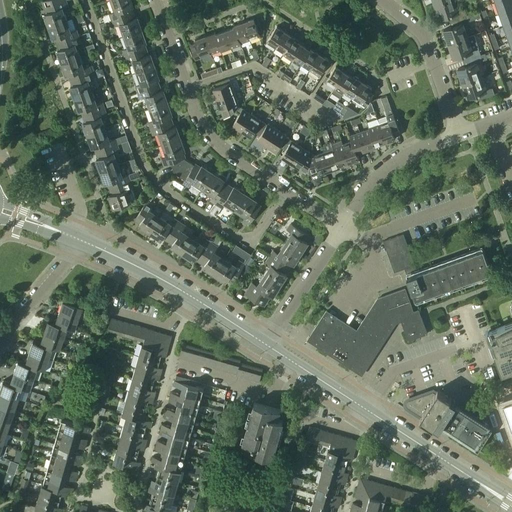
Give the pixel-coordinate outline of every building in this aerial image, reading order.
[(44,0),(42,1),(47,12),(44,13),(49,26),(67,19),(63,8),(69,6),(66,0),(44,0)] [(111,20),(132,12),(130,6),(133,6),(130,0),(110,0),(114,11),(108,13),(111,20)] [(455,0),(445,0),(434,4),(439,18),(447,15),(449,21),(466,15),(464,8),(459,10),(455,0)] [(511,2),(511,0),(498,0),(495,1),(499,13),(511,8),(511,2)] [(511,8),(499,13),(503,24),(511,21),(511,8)] [(123,36),(141,29),(137,17),(134,18),(132,12),(111,20),(113,26),(119,24),(123,36)] [(82,14),(76,16),(78,22),(84,20),(82,14)] [(466,15),(449,21),(451,27),(443,29),(448,43),(468,36),(463,23),(469,21),(466,15)] [(243,22),(249,40),(260,36),(253,18),(243,22)] [(58,43),(79,35),(77,29),(71,31),(67,19),(49,26),(53,38),(56,37),(58,43)] [(511,21),(503,24),(508,36),(511,34),(511,21)] [(249,40),(243,22),(233,26),(234,27),(233,27),(233,28),(234,27),(239,44),(241,43),(249,40)] [(285,32),(276,26),(266,42),(275,48),(285,32)] [(233,28),(233,27),(224,30),(231,48),(241,45),(241,43),(239,44),(234,27),(233,28)] [(141,29),(123,36),(127,47),(121,49),(124,56),(145,48),(143,43),(146,42),(141,29)] [(231,48),(224,30),(215,33),(215,32),(214,32),(215,34),(221,50),(220,50),(220,51),(221,52),(231,48)] [(215,34),(214,32),(205,36),(211,54),(220,51),(220,50),(221,50),(215,34)] [(294,38),(285,32),(275,48),(283,53),(293,39),(294,38)] [(79,35),(58,43),(60,49),(57,49),(62,62),(80,55),(76,44),(81,42),(79,35)] [(211,54),(205,36),(195,39),(196,43),(190,45),(195,59),(201,57),(211,54)] [(468,36),(448,43),(453,57),(461,55),(463,60),(480,54),(480,53),(482,52),(481,47),(478,48),(473,50),(468,36)] [(283,53),(282,54),(291,60),(302,44),(297,41),(298,40),(294,38),(293,39),(283,53)] [(95,50),(93,43),(87,46),(89,52),(95,50)] [(310,50),(310,49),(302,44),(291,60),(300,66),(301,65),(310,50)] [(136,72),(154,66),(150,53),(147,54),(145,48),(124,56),(126,63),(132,61),(136,72)] [(301,65),(309,70),(320,54),(311,48),(310,49),(310,50),(301,65)] [(329,60),(320,54),(309,70),(318,76),(329,60)] [(462,83),(482,76),(477,62),(483,60),(480,54),(463,60),(465,66),(457,69),(462,83)] [(70,79),(92,72),(90,65),(84,67),(80,55),(62,62),(66,74),(68,74),(70,79)] [(137,92),(158,85),(156,79),(158,78),(154,66),(136,72),(140,84),(134,86),(137,92)] [(333,88),(344,71),(335,66),(325,82),(333,88)] [(216,68),(207,71),(209,76),(218,72),(216,68)] [(343,92),(352,77),(344,71),(333,88),(342,93),(343,92)] [(89,80),(95,78),(92,72),(70,79),(72,85),(70,86),(75,98),(93,92),(89,80)] [(352,98),(362,82),(353,76),(353,77),(352,77),(343,92),(342,93),(343,94),(344,93),(352,98)] [(477,100),(494,94),(492,87),(487,89),(482,76),(462,83),(467,97),(475,94),(477,100)] [(229,78),(224,80),(225,84),(212,89),(216,99),(234,92),(231,82),(230,82),(229,78)] [(373,94),(369,91),(371,87),(362,82),(352,98),(365,106),(373,94)] [(149,108),(167,102),(163,89),(160,90),(158,85),(137,92),(139,99),(145,97),(149,108)] [(83,115),(105,108),(103,101),(97,103),(93,92),(75,98),(79,111),(81,110),(83,115)] [(224,118),(234,110),(235,110),(239,106),(238,103),(234,92),(216,99),(220,109),(224,118)] [(332,110),(337,113),(343,104),(338,100),(332,110)] [(150,129),(171,121),(169,115),(171,115),(167,102),(149,108),(153,120),(147,122),(150,129)] [(241,130),(251,114),(239,106),(235,110),(240,113),(232,124),(241,130)] [(88,134),(106,128),(102,116),(107,114),(105,108),(83,115),(85,121),(83,122),(88,134)] [(392,113),(377,119),(378,123),(384,142),(395,138),(393,134),(399,132),(392,113)] [(261,127),(264,122),(251,114),(241,130),(250,136),(258,125),(261,127)] [(162,144),(180,138),(175,126),(173,126),(171,121),(150,129),(152,135),(158,133),(162,144)] [(266,145),(277,129),(268,123),(267,124),(264,122),(261,127),(264,129),(257,139),(266,145)] [(375,145),(384,142),(378,123),(368,127),(369,128),(368,128),(368,129),(369,129),(375,145)] [(96,152),(118,144),(116,137),(110,139),(106,128),(88,134),(92,147),(94,146),(96,152)] [(375,145),(369,129),(368,129),(368,128),(359,132),(366,150),(376,146),(375,145)] [(285,143),(288,138),(286,136),(286,135),(277,129),(266,145),(275,151),(282,141),(285,143)] [(355,153),(357,153),(366,150),(359,132),(349,135),(351,141),(352,141),(355,153)] [(174,173),(189,161),(183,158),(184,157),(182,151),(184,151),(180,138),(162,144),(166,156),(160,158),(163,165),(170,163),(174,173)] [(290,162),(301,146),(288,138),(285,143),(289,145),(281,156),(290,162)] [(338,166),(339,165),(348,162),(342,144),(340,139),(331,143),(332,147),(332,149),(332,150),(333,149),(338,166)] [(357,153),(355,153),(352,141),(351,141),(342,144),(348,162),(359,159),(357,153)] [(101,171),(119,164),(115,153),(120,151),(118,144),(96,152),(98,157),(96,158),(101,171)] [(309,173),(310,158),(307,156),(310,152),(301,146),(290,162),(299,168),(300,168),(309,173)] [(339,165),(338,166),(333,149),(332,150),(332,149),(323,152),(329,170),(340,167),(339,165)] [(329,170),(323,152),(313,155),(314,156),(310,158),(309,173),(312,176),(319,173),(320,174),(329,170)] [(189,161),(174,173),(184,179),(182,183),(189,187),(192,182),(202,189),(213,173),(201,165),(200,167),(195,164),(194,165),(189,161)] [(108,188),(131,180),(129,174),(123,176),(119,164),(101,171),(105,183),(106,183),(108,188)] [(215,204),(228,185),(222,182),(224,180),(213,173),(202,189),(212,195),(209,200),(215,204)] [(131,180),(108,188),(110,194),(109,194),(114,207),(138,199),(131,180)] [(235,210),(245,194),(234,186),(232,188),(228,185),(215,204),(220,208),(221,208),(224,203),(235,210)] [(156,193),(153,191),(147,199),(150,201),(156,193)] [(245,194),(235,210),(245,216),(241,221),(248,225),(260,206),(255,203),(256,201),(245,194)] [(150,232),(160,216),(150,209),(153,204),(147,200),(135,219),(140,223),(139,225),(150,232)] [(215,204),(211,209),(217,213),(220,208),(215,204)] [(167,240),(180,221),(174,217),(171,222),(160,216),(150,232),(161,239),(162,237),(167,240)] [(180,221),(167,240),(172,244),(171,246),(182,253),(193,237),(183,230),(186,225),(180,221)] [(284,242),(300,253),(307,242),(305,240),(309,235),(290,223),(286,229),(291,232),(284,242)] [(317,243),(321,236),(317,233),(313,240),(317,243)] [(417,272),(414,266),(403,233),(383,241),(394,272),(404,268),(407,276),(406,276),(414,299),(491,271),(483,249),(417,272)] [(200,261),(212,242),(206,238),(203,243),(193,237),(182,253),(193,260),(195,258),(200,261)] [(214,274),(225,258),(215,251),(218,246),(212,242),(200,261),(205,265),(203,266),(214,274)] [(300,253),(284,242),(277,252),(272,249),(268,256),(288,268),(291,263),(293,264),(300,253)] [(263,275),(279,285),(287,274),(285,273),(288,268),(268,256),(265,261),(270,264),(263,275)] [(250,257),(246,263),(250,266),(254,259),(250,257)] [(225,258),(214,274),(226,281),(227,279),(232,282),(241,269),(245,263),(238,259),(235,264),(225,258)] [(279,285),(263,275),(256,285),(251,281),(244,293),(263,305),(270,295),(272,296),(279,285)] [(394,319),(414,312),(405,288),(377,298),(357,330),(334,316),(317,341),(360,370),(394,319)] [(88,308),(63,300),(59,311),(79,318),(84,319),(88,308)] [(494,352),(498,362),(502,373),(511,369),(511,300),(510,303),(511,307),(511,322),(489,331),(496,351),(494,352)] [(315,327),(309,336),(317,341),(334,316),(326,311),(325,310),(325,311),(315,327)] [(59,311),(56,322),(56,323),(68,327),(75,330),(79,318),(59,311)] [(407,340),(427,333),(421,317),(402,324),(407,340)] [(107,331),(113,333),(116,320),(110,318),(107,331)] [(56,323),(56,322),(48,320),(44,331),(64,338),(68,327),(56,323)] [(122,322),(116,320),(113,333),(119,335),(122,322)] [(128,324),(122,322),(119,335),(125,336),(128,324)] [(134,325),(128,324),(125,336),(131,338),(134,325)] [(140,327),(134,325),(131,338),(137,340),(140,327)] [(143,342),(147,329),(140,327),(137,340),(142,341),(143,342)] [(148,346),(152,330),(147,329),(143,342),(142,344),(148,346)] [(154,348),(159,332),(152,330),(148,346),(154,348)] [(44,331),(41,342),(40,343),(53,347),(60,350),(64,338),(44,331)] [(159,332),(154,348),(160,349),(165,334),(159,332)] [(160,349),(167,351),(172,336),(165,334),(160,349)] [(29,352),(49,358),(53,347),(40,343),(41,342),(33,340),(29,352)] [(160,349),(154,348),(148,346),(142,344),(143,342),(142,341),(138,355),(159,361),(161,355),(166,357),(167,351),(160,349)] [(179,357),(184,359),(188,346),(182,344),(179,357)] [(194,348),(188,346),(184,359),(190,361),(194,348)] [(200,349),(194,348),(190,361),(196,362),(200,349)] [(205,351),(200,349),(196,362),(202,364),(205,351)] [(114,360),(116,353),(107,351),(106,356),(105,357),(106,357),(114,360)] [(211,352),(205,351),(202,364),(208,365),(211,352)] [(29,352),(26,363),(25,363),(38,367),(38,368),(45,370),(49,358),(29,352)] [(217,354),(211,352),(208,365),(213,367),(217,354)] [(223,356),(217,354),(213,367),(219,369),(223,356)] [(159,361),(138,355),(135,367),(161,374),(162,368),(158,367),(159,361)] [(228,357),(223,356),(219,369),(225,370),(228,357)] [(234,359),(228,357),(225,370),(230,372),(234,359)] [(240,361),(234,359),(230,372),(236,373),(236,374),(240,363),(239,363),(240,361)] [(14,372),(34,379),(38,368),(38,367),(25,363),(26,363),(18,360),(14,372)] [(245,365),(240,363),(236,374),(236,373),(235,376),(241,377),(245,365)] [(251,366),(245,365),(241,377),(247,379),(251,366)] [(256,368),(251,366),(247,379),(253,381),(256,368)] [(161,374),(135,367),(131,379),(153,385),(154,379),(159,380),(161,374)] [(262,369),(256,368),(253,381),(259,382),(262,369)] [(14,372),(10,383),(23,387),(23,388),(30,390),(34,379),(14,372)] [(153,385),(131,379),(128,390),(154,397),(156,391),(151,390),(153,385)] [(0,388),(0,392),(19,399),(23,388),(23,387),(10,383),(3,380),(0,388)] [(175,380),(174,380),(172,385),(182,388),(181,391),(201,397),(203,388),(181,382),(175,380)] [(154,397),(128,390),(125,402),(146,408),(148,402),(152,403),(154,397)] [(478,450),(492,429),(488,426),(489,424),(455,402),(456,402),(455,402),(437,390),(435,392),(433,391),(408,400),(406,400),(406,402),(405,403),(405,405),(406,406),(407,407),(420,416),(419,418),(432,427),(434,424),(439,428),(439,427),(439,428),(440,426),(478,450)] [(201,397),(181,391),(180,394),(171,392),(169,397),(199,405),(201,397)] [(19,399),(0,392),(0,405),(15,410),(19,399)] [(199,405),(169,397),(168,401),(177,404),(176,407),(196,413),(199,405)] [(511,400),(501,405),(511,433),(511,400)] [(146,408),(125,402),(122,413),(126,414),(147,420),(148,420),(149,414),(145,413),(146,408)] [(248,443),(245,451),(272,458),(285,411),(253,403),(243,441),(248,443)] [(15,410),(0,405),(0,417),(11,422),(15,410)] [(196,413),(176,407),(175,410),(166,408),(165,413),(194,421),(196,413)] [(194,421),(165,413),(163,418),(173,420),(172,423),(192,429),(194,421)] [(123,426),(144,432),(146,426),(150,427),(152,421),(148,420),(147,420),(126,414),(123,426)] [(11,422),(0,417),(0,430),(7,433),(11,422)] [(91,427),(61,419),(59,427),(79,433),(80,430),(89,432),(91,427)] [(192,429),(172,423),(171,426),(162,424),(160,429),(189,437),(192,429)] [(144,432),(123,426),(120,437),(145,444),(147,439),(142,437),(144,432)] [(305,439),(311,441),(315,428),(309,426),(305,439)] [(79,433),(59,427),(56,435),(86,444),(87,439),(78,436),(79,433)] [(317,443),(321,429),(315,428),(311,441),(317,443)] [(189,437),(160,429),(159,434),(168,436),(167,440),(187,445),(189,437)] [(323,444),(327,431),(321,429),(317,443),(323,444)] [(329,446),(333,433),(327,431),(323,444),(328,446),(329,446)] [(335,450),(339,435),(333,433),(329,446),(328,449),(335,450)] [(86,444),(56,435),(54,443),(74,449),(75,446),(84,449),(86,444)] [(341,452),(345,436),(339,435),(335,450),(341,452)] [(345,436),(341,452),(347,454),(351,438),(345,436)] [(145,444),(120,437),(116,449),(137,455),(139,449),(144,450),(145,444)] [(358,440),(357,440),(351,438),(347,454),(353,456),(358,440)] [(187,445),(167,440),(166,443),(157,440),(156,445),(185,453),(187,445)] [(74,449),(54,443),(52,451),(81,460),(83,455),(73,452),(74,449)] [(99,445),(93,443),(90,451),(97,453),(99,445)] [(163,456),(183,461),(185,453),(156,445),(155,450),(164,453),(163,456)] [(328,446),(324,459),(345,465),(347,460),(348,458),(352,459),(353,456),(347,454),(341,452),(335,450),(328,449),(329,446),(328,446)] [(113,461),(138,468),(139,468),(141,462),(136,460),(137,455),(116,449),(113,461)] [(205,450),(203,459),(210,461),(212,452),(207,451),(205,450)] [(50,460),(70,465),(71,462),(80,465),(81,460),(52,451),(50,460)] [(156,463),(181,470),(182,469),(180,469),(183,461),(163,456),(162,459),(152,456),(151,461),(156,463)] [(324,459),(321,471),(347,478),(348,474),(343,473),(344,471),(345,465),(324,459)] [(70,465),(50,460),(47,468),(77,476),(78,471),(69,469),(70,465)] [(28,462),(26,468),(32,470),(34,464),(28,462)] [(156,463),(155,466),(159,468),(159,470),(157,475),(178,481),(181,470),(156,463)] [(77,476),(47,468),(45,476),(65,482),(66,478),(75,481),(77,476)] [(321,471),(318,483),(339,489),(340,483),(341,481),(346,482),(347,478),(321,471)] [(150,482),(149,486),(175,493),(178,481),(157,475),(156,481),(155,483),(150,482)] [(65,482),(45,476),(43,483),(42,483),(41,484),(67,491),(72,492),(73,487),(64,485),(65,482)] [(356,492),(362,493),(366,479),(360,477),(356,492)] [(23,478),(19,489),(25,491),(29,480),(23,478)] [(362,493),(368,495),(372,480),(366,479),(362,493)] [(368,495),(373,497),(377,482),(372,480),(368,495)] [(11,483),(3,481),(3,483),(1,489),(8,491),(11,485),(11,483)] [(373,497),(379,498),(383,484),(377,482),(373,497)] [(318,483),(314,494),(340,501),(341,498),(337,496),(337,494),(339,489),(318,483)] [(41,484),(38,495),(59,501),(61,495),(62,493),(66,495),(67,491),(41,484)] [(384,500),(385,498),(389,485),(383,484),(379,498),(384,500)] [(385,498),(386,498),(391,500),(394,487),(389,485),(385,498)] [(149,486),(148,490),(153,491),(152,493),(151,499),(172,504),(175,493),(149,486)] [(397,502),(400,489),(394,487),(391,500),(397,502)] [(401,503),(403,503),(406,490),(400,489),(397,502),(401,503)] [(403,503),(404,504),(406,504),(408,505),(412,492),(406,490),(403,503)] [(364,499),(363,502),(382,508),(384,500),(379,498),(373,497),(368,495),(362,493),(356,492),(355,496),(364,499)] [(408,505),(414,506),(418,493),(412,492),(408,505)] [(414,506),(420,508),(423,495),(418,493),(414,506)] [(312,501),(311,506),(332,511),(334,506),(334,504),(339,505),(340,501),(314,494),(312,501)] [(38,495),(35,507),(53,511),(61,511),(62,510),(57,509),(58,507),(59,501),(38,495)] [(426,510),(429,497),(423,495),(420,508),(426,510)] [(144,505),(143,509),(152,511),(169,511),(172,504),(151,499),(149,504),(149,506),(144,505)] [(353,502),(351,508),(366,511),(380,511),(382,508),(363,502),(362,505),(353,502)]
